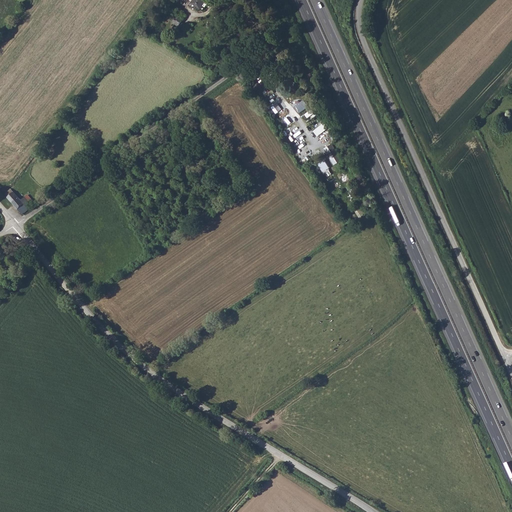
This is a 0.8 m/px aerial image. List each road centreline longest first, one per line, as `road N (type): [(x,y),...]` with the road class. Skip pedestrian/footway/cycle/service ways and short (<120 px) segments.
road 1 (trunk): [(302,0),(511,468)]
road 2 (trunk): [(511,438),(315,0)]
road 3 (unclassified): [(15,224),(140,365),(372,511)]
road 4 (unclassified): [(361,0),(372,62),(505,357)]
road 5 (unclassified): [(15,224),(255,61),(297,115)]
